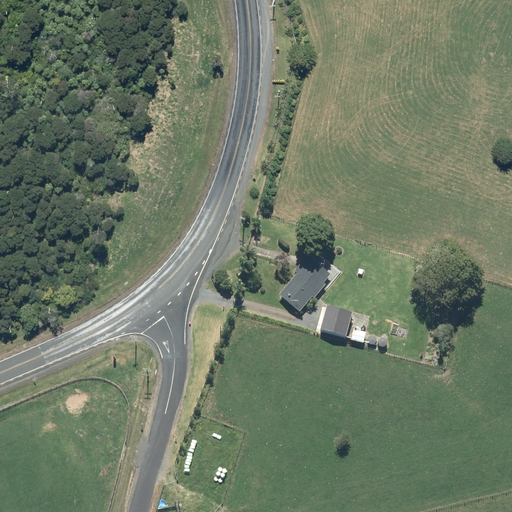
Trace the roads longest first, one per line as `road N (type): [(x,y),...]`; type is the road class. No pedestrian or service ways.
road 1 (secondary): [(148,298),(205,231),(236,152),(251,69),(247,0)]
road 2 (unclassified): [(148,298),(164,317),(175,356),(136,511)]
road 3 (secondary): [(0,372),(148,298)]
